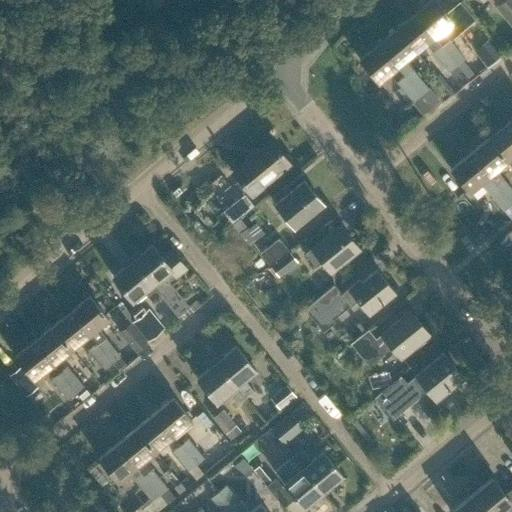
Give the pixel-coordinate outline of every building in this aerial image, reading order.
[(434,0),(430,0),(415,13),(447,53),(455,47),(449,39),(474,19),(460,1),(446,13),(434,0)] [(511,25),(511,0),(503,0),(496,6),(511,25)] [(456,64),(447,53),(415,13),(396,29),(415,52),(425,43),(449,72),(457,66),(456,64)] [(405,60),(415,52),(396,29),(378,44),(397,67),(404,76),(405,76),(421,95),(428,89),(405,60)] [(502,54),(490,38),(479,47),(485,55),(480,59),(487,67),(502,54)] [(378,82),(397,67),(378,44),(359,59),(378,82)] [(447,53),(456,64),(464,57),(455,47),(447,53)] [(413,102),(421,95),(405,76),(404,76),(397,82),(413,102)] [(506,161),(511,156),(511,131),(505,123),(487,138),(506,161)] [(511,189),(496,170),(506,161),(487,138),(469,154),(488,176),(496,186),(511,204),(511,203),(511,189)] [(271,141),(232,172),(251,195),(290,164),(271,141)] [(469,192),(488,176),(469,154),(450,169),(469,192)] [(323,204),(304,181),(275,204),(295,228),(323,204)] [(504,211),(511,204),(496,186),(488,192),(504,211)] [(253,207),(243,195),(220,213),(231,226),(253,207)] [(249,228),(241,234),(250,245),(264,233),(255,223),(249,228)] [(358,248),(340,225),(305,254),(315,266),(322,261),(330,270),(358,248)] [(270,266),(289,250),(279,238),(260,254),(270,266)] [(161,296),(177,316),(188,306),(168,282),(185,267),(171,251),(162,258),(152,245),(132,261),(161,296)] [(289,250),(270,266),(280,277),(298,261),(289,250)] [(153,302),(161,296),(132,261),(113,277),(132,300),(144,291),(153,302)] [(316,300),(304,309),(318,326),(330,316),(333,320),(358,299),(368,312),(394,291),(377,270),(361,282),(360,280),(342,294),(334,285),(316,300)] [(97,343),(112,362),(120,356),(104,337),(97,328),(108,319),(89,296),(70,311),(89,334),(97,343)] [(149,309),(133,321),(148,340),(161,330),(164,328),(149,309)] [(71,349),(89,334),(70,311),(52,326),(71,349)] [(428,333),(410,311),(376,339),(368,329),(350,343),(368,366),(392,346),(400,356),(428,333)] [(52,364),(71,349),(52,326),(34,341),(52,364)] [(123,334),(136,350),(145,343),(132,326),(123,334)] [(33,379),(52,364),(34,341),(15,356),(33,379)] [(104,369),(112,362),(97,343),(89,350),(104,369)] [(216,362),(245,397),(252,391),(243,380),(255,370),(235,346),(216,362)] [(387,388),(375,398),(393,419),(404,409),(427,390),(434,399),(463,376),(443,353),(406,383),(401,376),(387,388)] [(237,403),(245,397),(216,362),(197,378),(216,402),(228,392),(237,403)] [(60,373),(75,392),(79,389),(83,386),(68,367),(60,373)] [(22,368),(11,377),(26,396),(37,387),(22,368)] [(67,398),(75,392),(60,373),(52,380),(67,398)] [(271,399),(279,410),(296,396),(294,395),(287,385),(271,398),(271,399)] [(89,393),(83,386),(79,389),(75,392),(81,400),(89,393)] [(154,413),(173,436),(192,420),(173,397),(154,413)] [(242,431),(223,409),(213,418),(231,440),(242,431)] [(154,451),(173,436),(154,413),(135,428),(154,451)] [(303,429),(290,413),(272,428),(285,444),(303,429)] [(144,459),(154,451),(135,428),(117,443),(159,494),(167,487),(144,459)] [(180,445),(196,464),(204,457),(188,438),(180,445)] [(151,500),(159,494),(117,443),(98,458),(117,481),(128,472),(151,500)] [(188,470),(196,464),(180,445),(172,452),(188,470)] [(294,456),(323,491),(342,475),(323,452),(311,461),(302,450),(301,451),(294,456)] [(303,507),(323,491),(294,456),(275,472),(286,487),(296,499),(303,507)] [(511,511),(511,488),(505,494),(492,478),(471,495),(485,511),(500,511),(506,508),(509,511),(511,511)] [(273,483),(268,488),(284,509),(293,501),(283,489),(276,481),(273,483)] [(267,511),(260,504),(250,511),(248,511),(226,485),(219,491),(234,510),(235,511),(267,511)] [(222,511),(231,511),(234,510),(219,491),(211,498),(222,511)] [(154,511),(157,511),(168,504),(160,494),(148,504),(154,511)] [(485,511),(471,495),(450,511),(485,511)]
